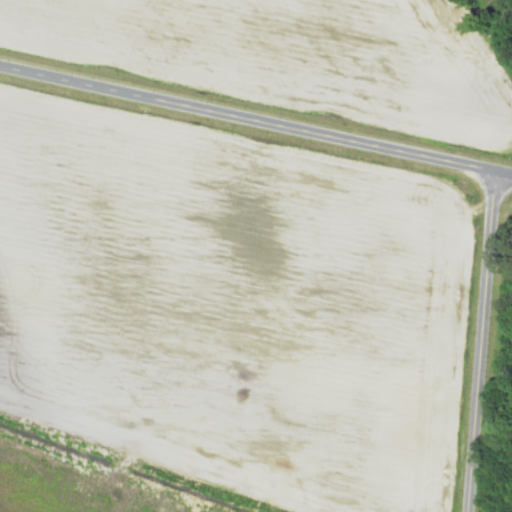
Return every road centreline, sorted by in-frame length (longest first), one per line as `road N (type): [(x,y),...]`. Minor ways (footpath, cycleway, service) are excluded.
road 1 (residential): [(511,184),(0,73)]
road 2 (residential): [(472,511),(498,182)]
